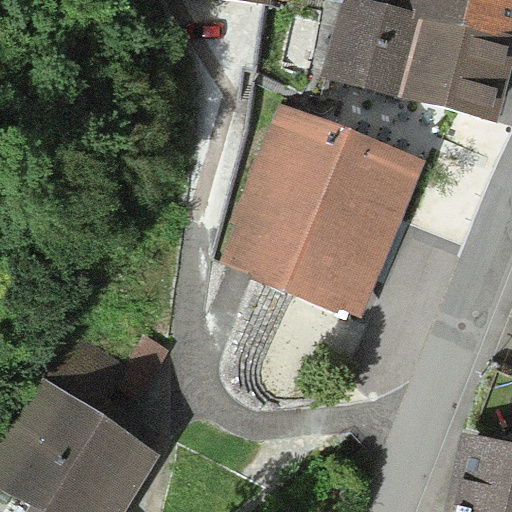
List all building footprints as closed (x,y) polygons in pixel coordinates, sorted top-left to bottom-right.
[(171,0),(270,14),(272,0),(171,0)] [(511,0),(320,0),(320,1),(343,6),(344,3),(415,19),(414,24),(511,47),(511,0)] [(343,6),(320,81),(498,130),(511,79),(511,47),(414,24),(415,19),(344,3),(343,6)] [(280,108),(220,264),(362,324),(426,166),(280,108)] [(74,331),(42,378),(101,417),(154,452),(161,442),(107,406),(117,391),(132,369),(127,366),(74,331)] [(144,337),(127,366),(132,369),(117,391),(139,405),(168,353),(144,337)] [(101,417),(42,378),(0,444),(0,488),(33,509),(31,511),(128,511),(164,457),(154,452),(101,417)] [(511,511),(511,451),(464,444),(448,511),(511,511)]
